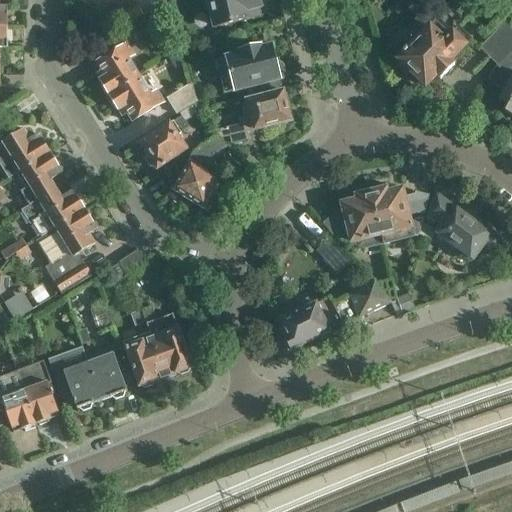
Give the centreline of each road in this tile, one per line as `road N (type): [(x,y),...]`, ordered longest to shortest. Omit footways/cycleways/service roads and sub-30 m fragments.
road 1 (residential): [(232,267),(151,229),(138,214),(45,67),(45,0)]
road 2 (unclassified): [(0,502),(251,402)]
road 3 (residential): [(287,391),(511,308)]
road 4 (residential): [(232,267),(298,173),(353,142)]
road 5 (residential): [(353,142),(455,151),(511,182)]
road 6 (residential): [(353,142),(321,0)]
road 7 (residential): [(251,402),(234,347),(232,267)]
